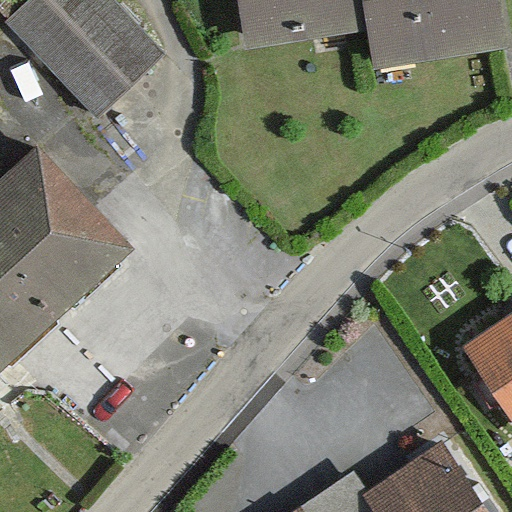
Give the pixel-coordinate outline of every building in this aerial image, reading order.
[(28,0),(6,23),(100,114),(168,45),(121,0),(28,0)] [(234,0),(240,51),(374,37),(369,0),(234,0)] [(369,0),(374,37),(378,68),(507,51),(500,0),(369,0)] [(0,369),(135,250),(38,142),(0,175),(0,369)] [(511,312),(460,348),(511,422),(511,312)] [(497,511),(438,436),(359,498),(370,511),(497,511)]
